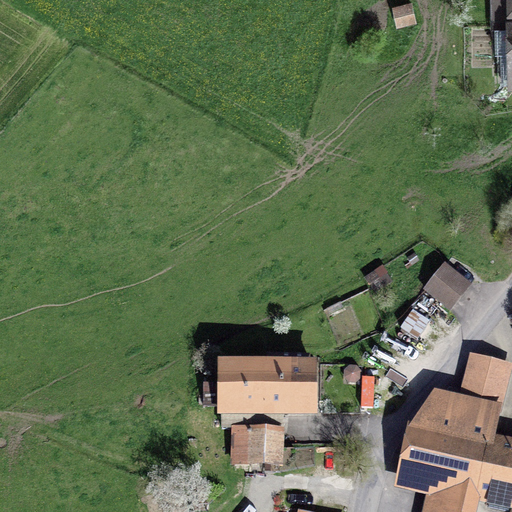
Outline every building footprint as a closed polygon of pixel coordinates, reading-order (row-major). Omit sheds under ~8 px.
[(511,0),(496,0),(498,59),(503,59),(503,84),(511,83),(511,0)] [(426,290),(450,310),(470,285),(445,266),(426,290)] [(286,407),(310,407),(310,372),(309,372),(309,358),(270,357),(270,368),(273,368),(273,373),(223,372),(223,384),(204,384),(204,406),(222,407),(222,429),(236,430),(279,432),(286,407)] [(473,511),(479,492),(491,495),(488,506),(509,511),(511,498),(511,444),(490,440),(508,369),(474,361),(462,406),(435,400),(415,431),(412,430),(403,475),(433,482),(426,511),(473,511)] [(250,461),(278,462),(279,432),(236,430),(234,465),(250,466),(250,461)]
